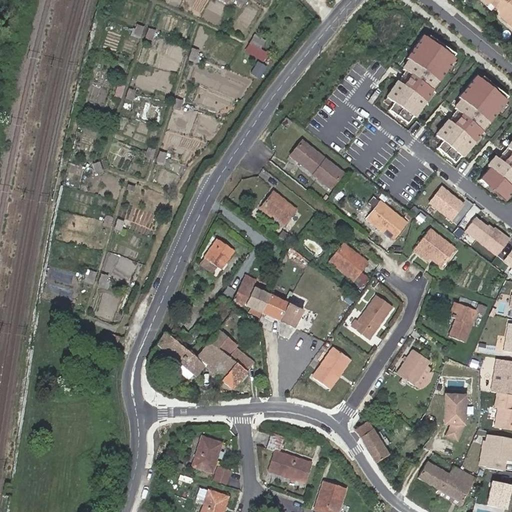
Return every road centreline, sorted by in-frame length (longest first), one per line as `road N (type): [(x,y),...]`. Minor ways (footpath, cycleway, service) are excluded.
road 1 (residential): [(351,0),(273,95),(205,200),(138,351),(131,380),(137,414)]
road 2 (residential): [(337,426),(411,307),(412,282),(384,260)]
